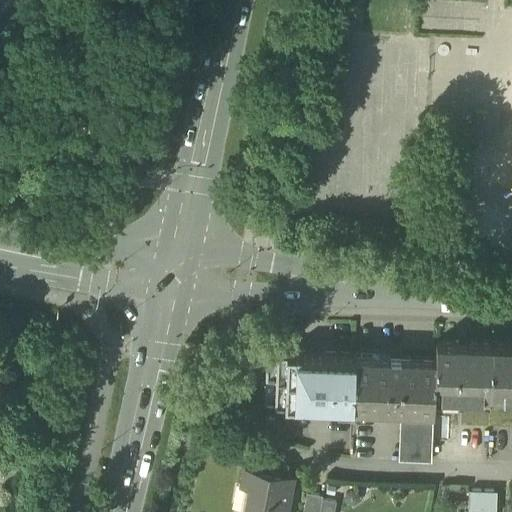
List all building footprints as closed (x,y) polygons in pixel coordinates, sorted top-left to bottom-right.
[(476,111),(476,130),(497,130),(497,111),(476,111)] [(450,342),(436,341),(436,358),(434,397),(490,399),(490,393),(492,343),(481,343),(465,342),(450,342)] [(511,343),(492,343),(490,393),(511,393),(511,343)] [(355,355),(267,351),(264,403),(353,407),(355,355)] [(436,358),(355,355),(353,407),(354,407),(354,402),(378,403),(378,408),(400,409),(400,404),(432,405),(432,410),(434,410),(434,397),(436,358)] [(256,405),(235,404),(234,424),(255,425),(256,405)] [(350,414),(315,412),(315,436),(327,436),(326,448),(349,449),(350,414)] [(433,421),(400,419),(398,459),(432,461),(433,421)] [(264,439),(212,429),(210,441),(237,447),(235,459),(259,463),(264,439)] [(0,470),(9,472),(12,458),(0,455),(0,470)] [(284,511),(291,477),(246,467),(242,486),(250,487),(244,511),(284,511)] [(495,511),(496,487),(468,487),(467,511),(495,511)] [(323,495),(307,492),(302,511),(319,511),(322,499),(323,495)] [(334,511),(337,502),(322,499),(319,511),(334,511)]
